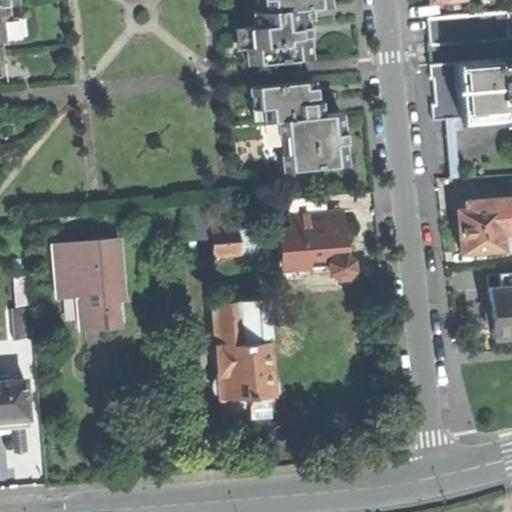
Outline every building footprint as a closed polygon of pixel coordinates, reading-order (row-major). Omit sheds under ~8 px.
[(0,0),(0,55),(1,56),(0,40),(10,40),(7,5),(17,4),(16,0),(0,0)] [(265,0),(266,12),(253,13),(254,27),(244,28),(247,65),(310,60),(307,23),(318,22),(318,14),(317,7),(331,5),(330,0),(265,0)] [(511,10),(426,18),(428,43),(511,36),(511,10)] [(484,59),(455,62),(461,117),(501,112),(502,118),(511,117),(511,62),(507,63),(507,66),(501,67),(496,67),(496,63),(485,64),(484,59)] [(433,119),(461,117),(455,62),(431,64),(435,104),(431,105),(433,119)] [(314,83),(250,88),(252,109),(264,108),(265,122),(280,121),(284,171),(346,166),(343,139),(341,114),(328,115),(326,100),(316,101),(314,83)] [(466,198),(467,206),(486,204),(485,196),(466,198)] [(326,197),(289,199),(291,230),(283,230),(284,245),(285,255),(277,256),(278,276),(283,281),(306,280),(305,267),(326,265),(327,272),(333,277),(346,276),(346,268),(350,267),(349,258),(344,254),(343,241),(343,227),(328,228),(327,212),(326,197)] [(459,230),(461,250),(503,246),(501,217),(500,203),(486,204),(467,206),(457,207),(459,230)] [(184,239),(209,237),(208,229),(207,218),(206,205),(181,208),(184,239)] [(341,211),(327,212),(328,228),(343,227),(341,211)] [(207,218),(208,229),(235,226),(234,215),(207,218)] [(511,215),(501,217),(503,246),(511,245),(511,215)] [(255,224),(235,226),(238,254),(257,252),(255,224)] [(209,237),(211,257),(238,254),(235,226),(208,229),(209,237)] [(275,231),(277,256),(285,255),(284,245),(283,230),(275,231)] [(119,239),(55,243),(59,296),(79,295),(81,330),(99,329),(118,327),(116,294),(122,293),(119,239)] [(511,335),(511,271),(499,273),(501,286),(489,287),(493,337),(511,335)] [(264,299),(232,301),(234,332),(266,330),(264,299)] [(222,398),(266,395),(265,392),(270,392),(275,387),(275,379),(268,374),(266,330),(234,332),(232,301),(210,303),(214,373),(210,377),(211,386),(216,391),(216,398),(222,398)] [(7,429),(28,427),(25,381),(0,382),(0,424),(7,424),(7,429)] [(267,418),(266,395),(222,398),(223,420),(244,419),(267,418)]
